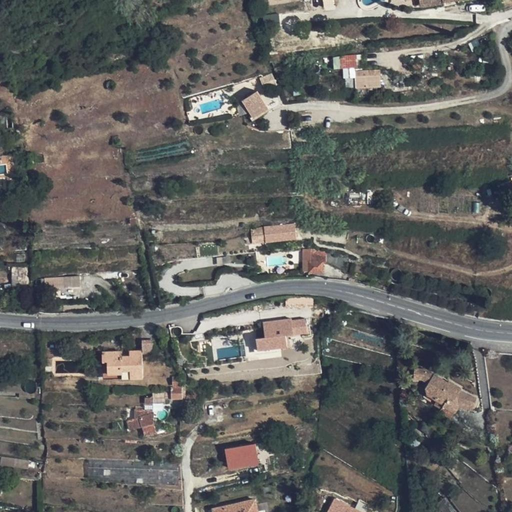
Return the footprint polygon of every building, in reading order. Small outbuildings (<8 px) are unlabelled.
[(285,70),(283,65),(276,68),(279,73),(285,70)] [(346,77),(356,77),(356,70),(356,67),(345,68),(346,77)] [(356,70),(356,77),(357,87),(382,86),(381,69),(356,70)] [(276,86),(273,75),(265,78),(268,89),(276,86)] [(345,79),(346,87),(354,87),(354,79),(345,79)] [(270,107),(259,91),(244,100),(254,116),(269,108),(270,107)] [(271,110),(269,108),(254,116),(256,119),(271,110)] [(122,144),(119,135),(113,136),(114,146),(122,145),(122,144)] [(485,144),(500,144),(509,144),(508,136),(485,137),(485,144)] [(36,163),(34,154),(28,156),(30,165),(36,163)] [(299,222),(271,224),(274,249),(301,245),(299,222)] [(324,251),(308,248),(308,254),(304,255),(304,270),(310,271),(310,262),(313,262),(313,254),(327,254),(327,252),(324,251)] [(327,262),(327,254),(313,254),(313,262),(310,262),(310,271),(323,271),(323,262),(327,262)] [(11,268),(12,285),(28,284),(27,266),(11,268)] [(81,283),(80,276),(42,279),(42,280),(42,282),(43,285),(40,285),(39,285),(36,285),(36,290),(66,289),(66,284),(81,283)] [(274,320),(264,322),(266,337),(257,338),(259,350),(288,346),(287,335),(307,333),(306,319),(293,320),(293,318),(280,320),(281,322),(274,323),(274,320)] [(156,353),(155,342),(143,342),(143,350),(143,353),(156,353)] [(143,353),(143,350),(130,351),(130,356),(122,356),(122,351),(103,352),(103,354),(104,361),(108,361),(109,374),(123,373),(123,377),(144,377),(143,353)] [(109,374),(108,361),(104,361),(104,375),(104,378),(123,377),(123,373),(109,374)] [(426,369),(415,369),(414,378),(423,379),(429,382),(426,388),(428,394),(445,404),(443,406),(455,412),(458,407),(459,406),(467,394),(459,390),(461,387),(450,381),(447,382),(426,369)] [(183,385),(182,376),(173,377),(173,385),(183,385)] [(183,398),(183,387),(171,388),(171,390),(166,390),(166,392),(154,392),(154,396),(154,402),(166,402),(166,398),(183,398)] [(442,407),(443,406),(445,404),(428,394),(426,398),(442,407)] [(477,398),(467,394),(459,406),(473,410),(477,398)] [(154,402),(154,396),(148,395),(147,408),(141,408),(140,416),(133,420),(136,426),(142,423),(143,427),(145,426),(149,424),(151,428),(156,426),(153,421),(154,402)] [(202,411),(201,403),(192,404),(194,413),(202,411)] [(443,406),(442,407),(440,411),(439,414),(450,420),(455,412),(443,406)] [(142,423),(136,426),(133,428),(137,436),(147,430),(145,426),(143,427),(142,423)] [(399,437),(393,434),(390,442),(396,444),(399,437)] [(419,441),(410,434),(406,439),(415,447),(419,441)] [(225,448),(227,470),(259,467),(256,445),(225,448)] [(180,460),(51,455),(50,472),(128,482),(179,484),(180,460)] [(10,457),(2,456),(1,464),(9,465),(10,457)] [(29,460),(10,457),(9,465),(28,468),(29,460)] [(456,511),(457,511),(446,497),(437,504),(443,511),(456,511)] [(363,511),(333,498),(326,511),(363,511)] [(215,511),(257,511),(259,511),(256,499),(246,502),(247,505),(229,509),(229,506),(215,509),(215,511)]
